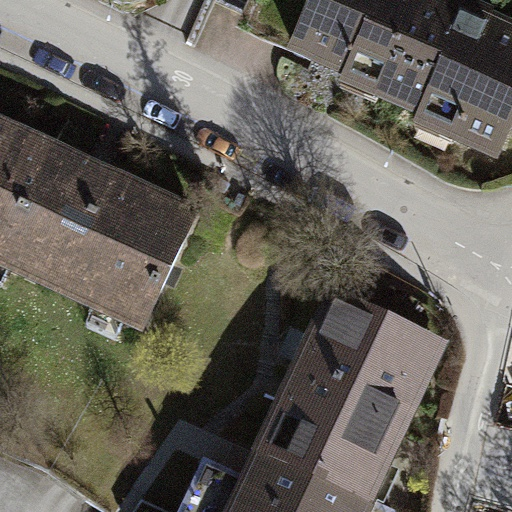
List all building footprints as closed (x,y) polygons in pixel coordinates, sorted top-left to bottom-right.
[(313,0),(294,45),(381,82),(376,93),(423,113),(426,108),(457,121),(451,135),(497,154),(511,120),(511,35),(485,24),(490,11),(468,1),(462,14),(429,0),(313,0)] [(0,185),(23,137),(0,126),(0,185)] [(0,260),(142,326),(193,215),(23,137),(0,185),(0,260)] [(425,338),(329,296),(259,453),(364,499),(417,378),(409,374),(425,338)] [(200,460),(177,511),(392,511),(364,499),(259,453),(247,481),(200,460)]
